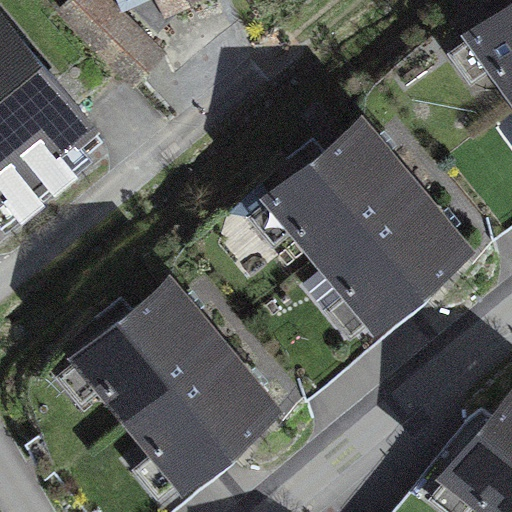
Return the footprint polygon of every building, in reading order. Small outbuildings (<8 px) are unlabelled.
[(161,53),(106,0),(71,0),(61,11),(133,81),(161,53)] [(119,0),(123,7),(137,0),(162,0),(166,8),(184,0),(119,0)] [(511,6),(473,33),(511,89),(511,6)] [(0,13),(0,194),(89,122),(0,13)] [(464,243),(358,119),(268,195),(373,319),(464,243)] [(164,273),(56,360),(165,494),(272,407),(164,273)] [(511,511),(511,387),(509,385),(444,466),(503,511),(511,511)]
